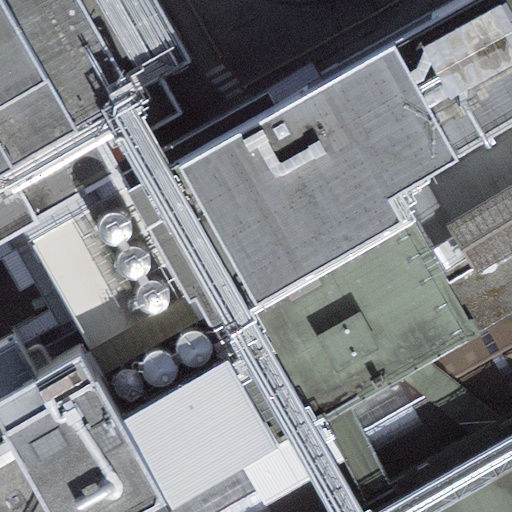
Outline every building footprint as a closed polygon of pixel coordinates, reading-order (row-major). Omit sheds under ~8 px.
[(0,0),(0,165),(190,58),(157,0),(0,0)] [(188,314),(212,357),(227,349),(209,318),(405,207),(392,184),(511,115),(511,0),(453,0),(67,217),(138,343),(188,314)] [(405,207),(472,323),(511,299),(511,115),(392,184),(405,207)] [(209,318),(227,349),(212,357),(188,314),(138,343),(111,358),(135,401),(120,409),(163,484),(178,475),(185,488),(277,436),(472,323),(405,207),(209,318)] [(0,511),(112,511),(163,484),(120,409),(79,342),(37,366),(16,329),(0,337),(0,511)] [(511,511),(511,407),(329,511),(511,511)]
